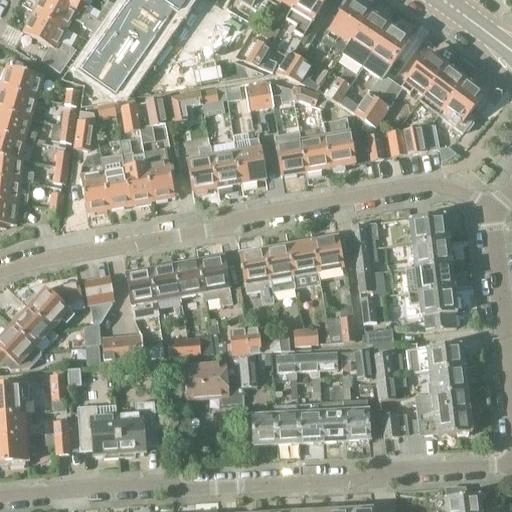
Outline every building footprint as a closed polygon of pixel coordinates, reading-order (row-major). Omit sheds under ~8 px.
[(37,5),(32,14),(64,32),(70,20),(83,27),(81,29),(90,33),(87,38),(90,39),(99,26),(95,23),(86,19),(51,0),(42,0),(40,5),(37,5)] [(89,0),(51,0),(86,19),(91,10),(86,7),(89,0)] [(118,0),(117,3),(121,5),(75,71),(117,101),(186,0),(118,0)] [(261,17),(268,5),(270,0),(244,0),(241,5),(261,17)] [(291,12),(298,0),(270,0),(268,5),(278,9),(280,5),(291,12)] [(303,39),(325,0),(298,0),(291,12),(286,21),(297,28),(294,33),(303,39)] [(342,58),(370,16),(369,15),(369,12),(359,5),(357,7),(350,2),(321,45),(330,51),(330,50),(342,58)] [(105,3),(103,7),(95,23),(99,26),(112,7),(105,3)] [(64,32),(32,14),(27,23),(28,26),(23,35),(49,49),(41,64),(59,76),(75,53),(58,43),(64,32)] [(370,16),(342,58),(361,71),(389,29),(388,28),(388,25),(379,18),(376,20),(370,16)] [(361,71),(376,81),(380,84),(384,79),(408,42),(402,37),(402,34),(393,28),(390,29),(389,29),(361,71)] [(257,70),(269,50),(257,43),(244,65),(257,70)] [(274,77),(288,82),(301,62),(288,54),(274,77)] [(427,55),(401,90),(408,96),(411,92),(421,99),(418,103),(419,104),(446,69),(445,68),(445,65),(436,58),(433,60),(427,55)] [(301,62),(288,82),(300,87),(304,88),(314,72),(310,70),(312,68),(301,62)] [(220,85),(262,77),(232,65),(220,85)] [(1,90),(36,100),(36,99),(41,100),(43,94),(38,92),(42,79),(7,68),(1,90)] [(446,69),(419,104),(437,118),(465,83),(463,82),(464,79),(455,72),(452,74),(446,69)] [(325,101),(337,106),(356,77),(345,70),(325,101)] [(315,93),(323,80),(317,76),(309,89),(315,93)] [(380,84),(376,81),(352,116),(375,131),(388,110),(401,90),(384,79),(380,84)] [(437,118),(456,132),(483,97),(477,92),(477,89),(468,83),(465,84),(465,83),(437,118)] [(255,88),(260,113),(272,110),(270,99),(279,97),(278,89),(267,85),(255,88)] [(249,115),(260,113),(255,88),(245,90),(249,115)] [(239,89),(226,91),(228,103),(237,102),(241,97),(239,89)] [(0,92),(0,113),(30,122),(36,100),(1,90),(0,92)] [(63,106),(77,108),(79,94),(65,91),(63,106)] [(312,110),(320,100),(299,91),(290,93),(293,105),(294,108),(299,105),(312,110)] [(199,94),(202,107),(217,105),(214,92),(199,94)] [(185,110),(202,107),(199,94),(169,100),(174,125),(187,123),(185,110)] [(320,100),(312,110),(332,118),(336,107),(320,100)] [(134,101),(125,103),(112,105),(113,107),(115,118),(121,117),(125,135),(140,133),(139,130),(134,101)] [(152,129),(165,126),(161,101),(146,103),(150,128),(150,129),(152,129)] [(115,118),(113,107),(97,110),(99,121),(115,118)] [(61,122),(60,127),(73,130),(76,114),(56,112),(55,121),(61,122)] [(0,136),(23,143),(24,142),(33,144),(36,135),(26,132),(30,122),(0,113),(0,136)] [(88,154),(94,126),(93,116),(79,114),(72,151),(88,154)] [(296,136),(303,176),(308,175),(308,177),(319,175),(319,173),(330,171),(323,127),(322,127),(322,124),(314,126),(315,132),(296,136)] [(323,127),(330,171),(332,171),(333,172),(343,171),(343,169),(354,167),(347,126),(341,124),(323,127)] [(50,144),(63,145),(71,147),(73,130),(60,127),(53,126),(50,144)] [(439,151),(434,127),(403,133),(407,157),(439,152),(439,151)] [(150,128),(139,130),(140,133),(142,146),(154,143),(152,129),(150,129),(150,128)] [(391,160),(407,157),(403,133),(387,136),(391,160)] [(0,159),(21,163),(21,161),(18,160),(23,143),(0,136),(0,159)] [(303,176),(296,136),(289,137),(291,145),(274,148),(281,180),(284,179),(284,181),(295,179),(295,177),(303,176)] [(379,137),(366,140),(371,164),(383,162),(379,137)] [(234,145),(209,149),(216,191),(218,191),(219,193),(230,191),(229,189),(241,187),(236,155),(234,145)] [(216,191),(209,149),(198,151),(200,161),(186,164),(192,196),(194,195),(195,197),(206,195),(206,193),(216,191)] [(447,150),(439,151),(439,152),(441,164),(442,163),(443,163),(444,163),(445,163),(446,162),(447,162),(449,161),(450,161),(450,160),(451,160),(452,159),(453,159),(453,158),(454,158),(454,157),(455,157),(456,156),(447,150)] [(236,155),(241,187),(243,186),(243,188),(254,186),(254,185),(265,183),(259,151),(236,155)] [(54,168),(68,171),(70,155),(56,153),(54,168)] [(150,203),(143,167),(141,156),(132,158),(132,155),(121,157),(123,171),(122,171),(129,207),(137,206),(137,209),(150,207),(149,203),(150,203)] [(0,182),(29,185),(31,186),(32,175),(20,174),(21,163),(0,159),(0,182)] [(143,167),(150,203),(174,199),(168,163),(143,167)] [(68,171),(54,168),(52,185),(63,187),(66,187),(68,171)] [(129,207),(122,171),(100,175),(107,211),(129,207)] [(107,211),(100,175),(79,179),(86,215),(107,211)] [(0,205),(16,207),(26,208),(29,185),(0,182),(0,205)] [(51,195),(48,212),(60,214),(63,197),(51,195)] [(16,207),(0,205),(0,231),(4,232),(4,227),(14,228),(16,207)] [(60,214),(48,212),(47,221),(59,219),(60,214)] [(412,247),(448,243),(447,234),(450,234),(447,213),(432,215),(433,218),(409,221),(412,247)] [(354,255),(375,252),(374,242),(377,241),(375,226),(351,229),(354,255)] [(314,243),(310,244),(316,276),(317,275),(342,271),(336,239),(325,241),(325,240),(314,242),(314,243)] [(451,267),(448,243),(412,247),(415,271),(451,267)] [(286,248),(295,291),(319,287),(317,275),(316,276),(310,244),(301,245),(301,244),(290,246),(290,247),(286,248)] [(266,252),(262,252),(271,306),(273,306),(271,295),(295,291),(286,248),(277,250),(276,248),(266,250),(266,252)] [(271,306),(262,252),(252,254),(252,253),(241,255),(242,256),(239,257),(246,296),(260,294),(262,308),(271,306)] [(375,252),(354,255),(357,279),(369,277),(368,263),(376,262),(375,252)] [(197,264),(202,296),(204,296),(205,304),(219,301),(220,309),(231,307),(223,259),(212,261),(211,260),(201,262),(201,263),(197,264)] [(202,296),(197,264),(188,266),(187,264),(177,266),(177,268),(172,268),(178,300),(202,296)] [(418,295),(453,290),(451,267),(415,271),(418,295)] [(178,300),(172,268),(163,270),(163,269),(152,271),(152,272),(148,273),(153,305),(178,300)] [(125,277),(131,309),(133,322),(156,318),(153,305),(148,273),(139,274),(139,273),(127,275),(128,276),(125,277)] [(369,277),(357,279),(359,295),(371,293),(369,277)] [(109,280),(83,285),(89,309),(115,303),(109,280)] [(30,308),(27,311),(51,333),(61,321),(66,326),(73,318),(69,313),(83,310),(78,285),(59,289),(59,291),(47,293),(45,291),(37,299),(36,298),(28,306),(30,308)] [(457,315),(453,290),(418,295),(408,296),(409,307),(419,306),(421,319),(423,319),(425,335),(455,331),(453,315),(457,315)] [(376,325),(373,300),(360,302),(363,326),(376,325)] [(328,345),(354,343),(351,307),(348,307),(345,308),(343,309),(341,311),(340,313),(339,316),(338,319),(338,321),(324,322),(328,345)] [(13,326),(9,330),(33,352),(46,338),(52,344),(57,338),(51,333),(27,311),(20,318),(19,316),(11,325),(13,326)] [(213,361),(223,360),(226,359),(224,344),(218,345),(215,327),(208,329),(213,361)] [(99,329),(82,330),(84,350),(101,348),(99,329)] [(38,357),(33,352),(9,330),(4,336),(2,334),(0,335),(0,370),(7,370),(10,372),(29,371),(38,361),(38,357)] [(246,358),(249,357),(259,357),(280,355),(277,342),(258,343),(258,332),(244,333),(246,358)] [(317,332),(293,333),(293,350),(318,349),(317,332)] [(365,348),(371,347),(392,345),(390,332),(364,335),(365,348)] [(232,359),(238,358),(246,358),(244,333),(228,335),(232,359)] [(122,339),(124,363),(163,360),(161,350),(142,352),(140,338),(122,339)] [(124,363),(122,339),(110,340),(112,364),(124,363)] [(112,364),(110,340),(101,341),(103,365),(112,364)] [(199,340),(185,341),(187,358),(200,357),(199,340)] [(288,340),(279,340),(280,355),(289,354),(288,340)] [(187,358),(185,341),(167,343),(168,360),(187,358)] [(371,347),(376,382),(392,380),(389,355),(393,355),(392,345),(371,347)] [(410,377),(429,375),(463,370),(463,368),(466,367),(464,357),(462,357),(460,346),(407,353),(410,377)] [(339,356),(340,364),(354,363),(356,382),(371,381),(368,353),(339,356)] [(335,355),(318,356),(318,374),(337,373),(335,355)] [(318,374),(318,356),(297,357),(298,376),(310,375),(310,380),(319,380),(318,374)] [(249,357),(246,358),(238,358),(241,390),(255,390),(253,360),(250,360),(249,357)] [(269,357),(257,358),(258,370),(270,369),(269,357)] [(295,381),(294,357),(274,359),(275,377),(287,376),(287,382),(295,381)] [(183,394),(185,396),(186,401),(220,398),(221,407),(242,405),(241,390),(238,358),(232,359),(226,359),(223,360),(224,366),(182,370),(184,383),(182,385),(183,394)] [(171,366),(158,367),(159,386),(169,386),(169,378),(171,378),(171,366)] [(463,370),(429,375),(432,397),(466,393),(463,370)] [(49,378),(50,403),(65,402),(63,377),(49,378)] [(392,380),(376,382),(379,404),(395,401),(392,380)] [(0,418),(24,417),(23,404),(29,404),(28,386),(0,388),(0,418)] [(468,408),(466,393),(432,397),(415,399),(418,422),(412,422),(414,437),(419,436),(419,439),(436,436),(437,439),(456,436),(457,439),(468,438),(467,435),(471,434),(469,416),(472,416),(471,408),(468,408)] [(65,402),(50,403),(51,415),(66,414),(65,402)] [(135,417),(115,418),(119,461),(135,460),(135,456),(144,455),(144,449),(157,448),(154,404),(134,406),(135,417)] [(334,414),(320,415),(322,445),(344,444),(342,414),(342,404),(333,404),(334,414)] [(322,445),(320,415),(320,407),(296,408),(298,446),(322,445)] [(275,448),(298,446),(296,408),(273,410),(274,418),(275,448)] [(103,462),(119,461),(115,418),(97,420),(96,409),(77,410),(80,454),(92,453),(93,459),(102,458),(102,459),(103,459),(103,462)] [(342,414),(344,444),(369,443),(367,413),(342,414)] [(30,416),(24,417),(0,418),(0,440),(31,438),(30,416)] [(397,416),(380,417),(383,441),(398,439),(408,438),(406,423),(398,424),(397,416)] [(275,448),(274,418),(251,419),(253,449),(275,448)] [(54,436),(67,435),(66,424),(53,425),(54,436)] [(67,435),(54,436),(43,437),(44,448),(55,447),(56,458),(69,457),(67,435)] [(26,450),(32,449),(31,438),(0,440),(0,465),(9,465),(9,468),(23,467),(23,464),(27,464),(26,450)] [(457,491),(446,491),(445,491),(446,500),(444,501),(445,511),(480,511),(479,497),(458,499),(457,491)]
